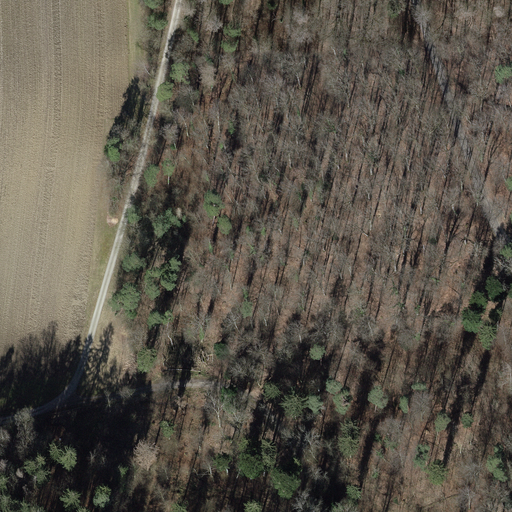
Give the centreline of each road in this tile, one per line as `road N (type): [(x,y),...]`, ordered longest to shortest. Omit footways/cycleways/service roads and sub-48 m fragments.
road 1 (track): [(0,422),(58,404),(73,385),(126,222),(179,0)]
road 2 (track): [(58,404),(202,383),(244,394),(277,419),(299,455),(306,481),(301,511)]
road 3 (track): [(415,0),(495,233),(511,247)]
